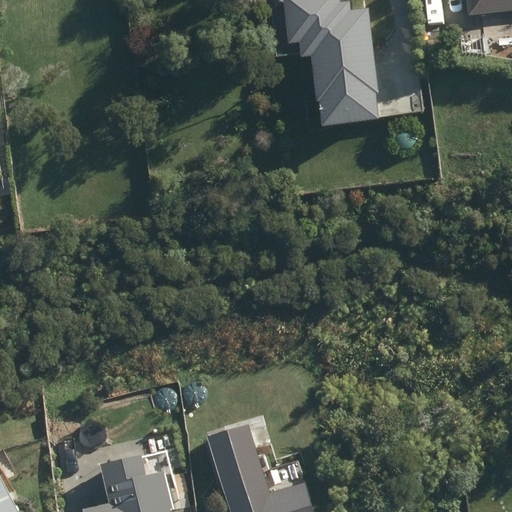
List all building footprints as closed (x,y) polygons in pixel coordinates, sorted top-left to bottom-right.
[(344,0),(288,0),(295,45),(307,43),(309,59),(319,57),(326,102),(329,102),(333,128),(389,119),(385,94),(388,94),(375,8),(356,11),(355,2),(345,3),(344,0)] [(511,0),(468,0),(471,18),(511,13),(511,0)] [(209,438),(207,439),(222,487),(229,485),(236,511),(322,511),(313,483),(277,493),(257,424),(227,433),(226,427),(207,432),(209,438)] [(179,511),(166,452),(109,464),(117,504),(88,510),(88,511),(179,511)] [(0,511),(25,511),(4,470),(0,472),(0,511)]
